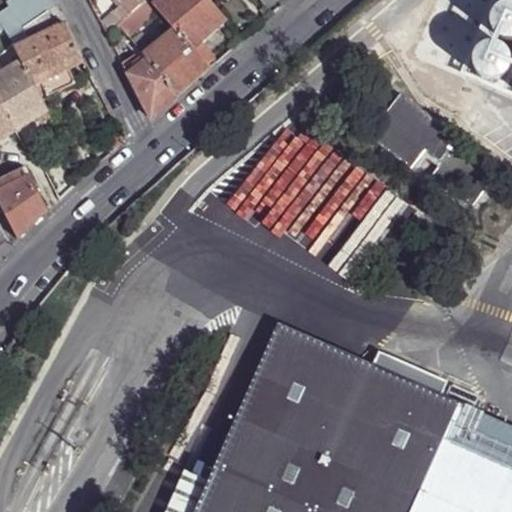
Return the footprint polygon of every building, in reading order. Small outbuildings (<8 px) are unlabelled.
[(46,14),(36,0),(15,15),(18,20),(24,28),(46,14)] [(145,0),(119,0),(130,13),(145,0)] [(154,5),(148,0),(145,0),(130,13),(137,21),(154,7),(154,5)] [(228,23),(207,0),(159,0),(154,5),(154,7),(170,25),(175,30),(193,51),(200,45),(228,23)] [(481,0),(362,0),(396,55),(483,3),(481,0)] [(511,0),(503,0),(506,6),(511,8),(511,0)] [(66,24),(57,5),(46,14),(24,28),(30,42),(66,24)] [(107,33),(117,25),(124,18),(119,13),(104,27),(107,33)] [(124,18),(117,25),(124,33),(137,21),(130,13),(124,18)] [(4,29),(18,20),(15,15),(0,24),(4,29)] [(24,28),(18,20),(4,29),(9,38),(24,28)] [(83,57),(66,24),(30,42),(16,49),(19,54),(23,62),(33,82),(83,57)] [(175,30),(170,25),(165,29),(170,34),(175,30)] [(30,42),(24,28),(9,38),(13,43),(16,49),(30,42)] [(193,51),(175,30),(170,34),(154,47),(144,36),(135,45),(144,56),(148,60),(179,96),(209,70),(206,66),(203,63),(193,51)] [(16,49),(13,43),(3,52),(9,64),(19,54),(16,49)] [(210,56),(200,45),(193,51),(203,63),(210,56)] [(179,96),(148,60),(140,67),(132,56),(122,63),(129,75),(150,119),(179,96)] [(213,59),(210,56),(203,63),(206,66),(213,59)] [(90,71),(83,57),(33,82),(40,96),(90,71)] [(375,58),(355,73),(374,97),(394,81),(375,58)] [(33,82),(23,62),(0,75),(0,101),(15,132),(22,127),(48,111),(40,96),(33,82)] [(398,95),(365,138),(412,171),(434,142),(444,128),(398,95)] [(15,132),(0,101),(0,141),(9,135),(15,132)] [(444,128),(434,142),(448,152),(459,137),(444,128)] [(121,131),(106,144),(112,153),(126,141),(121,131)] [(459,137),(448,152),(431,174),(473,205),(502,168),(459,137)] [(48,211),(25,168),(0,180),(0,203),(18,239),(48,211)] [(511,511),(511,432),(275,329),(194,511),(511,511)]
